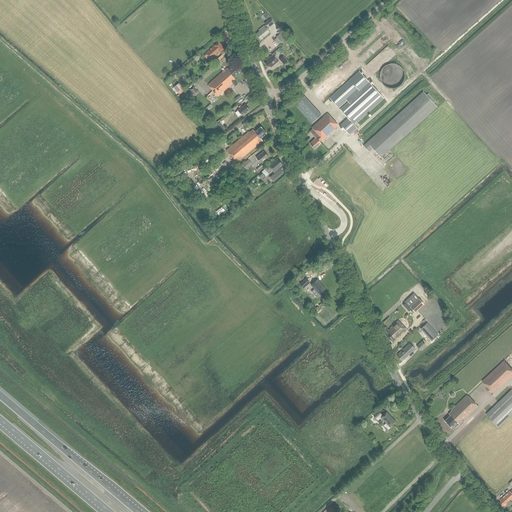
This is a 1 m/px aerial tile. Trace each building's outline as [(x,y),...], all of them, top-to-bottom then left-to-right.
[(270,32),(267,29),(273,24),(269,19),(264,23),(266,25),(265,26),(264,26),(259,31),(260,31),(256,35),(260,40),(270,32)] [(219,42),(205,54),(208,59),(215,53),(217,55),(224,49),(219,42)] [(269,61),(265,64),(268,68),(270,66),(271,68),(278,61),(274,56),(273,55),(268,59),(269,61)] [(283,56),(279,60),(283,65),(287,61),(283,56)] [(220,74),(207,85),(212,91),(217,96),(230,85),(233,83),(235,86),(237,84),(233,80),(235,79),(234,78),(239,73),(236,70),(233,66),(229,70),(227,68),(220,74)] [(359,71),(329,98),(338,108),(347,101),(348,102),(369,83),(359,71)] [(326,82),(331,88),(339,80),(334,74),(326,82)] [(185,90),(179,83),(173,88),(179,95),(185,90)] [(348,102),(340,110),(348,118),(353,124),(354,125),(383,98),(369,83),(348,102)] [(199,91),(194,86),(189,91),(194,96),(199,91)] [(390,150),(437,107),(434,104),(426,95),(423,92),(365,144),(363,146),(368,151),(372,148),(381,158),(390,150)] [(294,105),(311,124),(321,115),(304,96),(294,105)] [(250,110),(245,105),(238,111),(242,116),(250,110)] [(321,143),(320,142),(338,126),(327,114),(312,128),(313,129),(309,132),(316,139),(310,144),(314,149),(321,143)] [(348,118),(340,125),(349,135),(357,128),(354,125),(353,124),(348,118)] [(219,123),(213,127),(218,133),(217,134),(220,137),(223,135),(220,132),(224,129),(219,123)] [(253,130),(250,132),(249,132),(226,151),(237,163),(263,142),(260,139),(266,134),(261,127),(255,132),(253,130)] [(268,157),(264,152),(256,158),(260,163),(268,157)] [(266,168),(261,172),(262,173),(265,176),(272,170),(272,171),(274,173),(275,173),(272,175),(275,178),(284,169),(285,170),(281,166),(282,165),(277,159),(269,167),(267,169),(266,168)] [(245,169),(251,164),(248,160),(241,165),(245,169)] [(209,171),(215,166),(213,163),(205,171),(209,176),(212,173),(209,171)] [(369,165),(361,173),(366,179),(374,171),(369,165)] [(218,177),(216,178),(218,180),(217,181),(219,183),(226,177),(224,175),(223,176),(222,174),(220,175),(221,177),(220,178),(218,177)] [(303,289),(309,283),(305,279),(299,284),(303,289)] [(317,280),(311,285),(319,294),(325,289),(317,280)] [(414,294),(405,302),(414,312),(423,304),(414,294)] [(386,336),(392,343),(406,330),(398,321),(388,330),(386,327),(383,330),(387,335),(386,336)] [(427,323),(420,329),(432,342),(439,335),(427,323)] [(422,341),(416,347),(420,350),(425,345),(422,341)] [(409,343),(397,354),(399,356),(398,357),(401,360),(402,359),(403,361),(415,349),(409,343)] [(511,369),(503,361),(482,381),(494,394),(511,376),(511,369)] [(486,415),(498,428),(511,414),(511,390),(486,415)] [(451,411),(451,412),(448,414),(450,416),(444,421),(451,428),(457,423),(459,425),(478,407),(467,395),(451,410),(452,411),(451,411)] [(383,416),(381,414),(378,412),(373,416),(378,421),(379,420),(380,420),(382,419),(386,423),(383,426),(387,430),(391,426),(391,425),(395,421),(387,412),(383,416)] [(511,493),(510,491),(507,494),(500,500),(501,502),(500,503),(503,506),(504,505),(505,506),(508,504),(509,505),(511,502),(510,501),(511,499),(511,493)]
